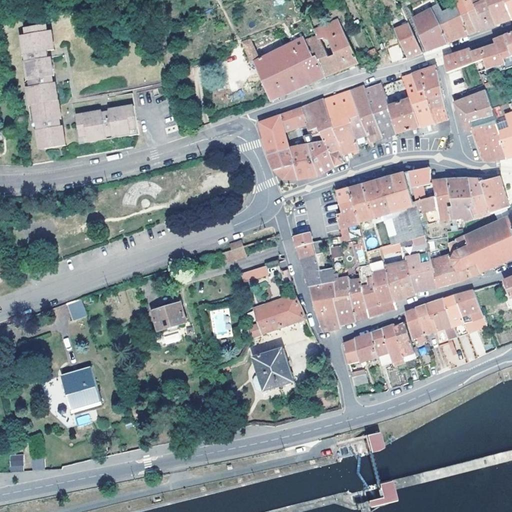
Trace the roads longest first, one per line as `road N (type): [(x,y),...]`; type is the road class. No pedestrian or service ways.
road 1 (tertiary): [(0,499),(354,418)]
road 2 (residential): [(0,316),(274,206)]
road 3 (residential): [(0,186),(156,155),(246,122)]
road 4 (residential): [(440,55),(246,122)]
road 5 (residential): [(329,348),(424,298),(511,270)]
road 6 (residential): [(274,206),(388,162),(456,162)]
road 7 (tertiary): [(354,418),(511,354)]
road 8 (residential): [(274,206),(329,348)]
